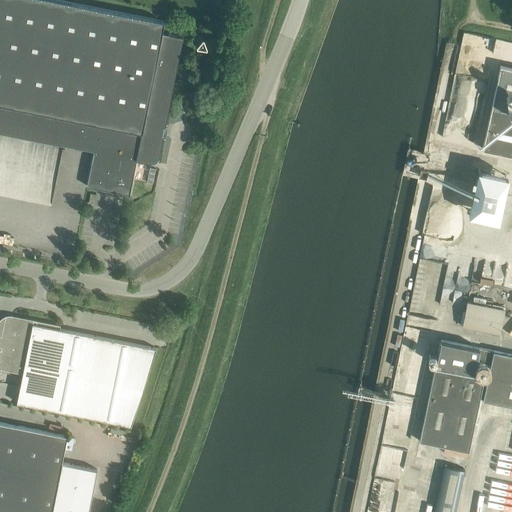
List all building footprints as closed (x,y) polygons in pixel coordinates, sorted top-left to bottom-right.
[(137,158),(151,161),(153,161),(155,160),(157,159),(158,158),(159,156),(183,41),(182,40),(183,35),(173,33),(162,31),(164,21),(56,0),(0,0),(0,131),(94,150),(87,185),(130,194),(137,158)] [(491,106),(482,149),(511,155),(511,67),(500,65),(491,106)] [(505,308),(485,304),(486,298),(474,296),(473,301),(467,300),(462,326),(500,334),(505,308)] [(0,368),(23,373),(33,319),(12,315),(7,315),(6,316),(4,320),(1,334),(0,334),(0,368)] [(60,328),(60,324),(33,319),(23,373),(17,402),(131,425),(156,347),(60,328)] [(485,374),(490,349),(441,339),(435,364),(485,374)] [(511,353),(490,349),(485,374),(480,399),(511,405),(511,353)] [(469,451),(480,399),(485,374),(435,364),(419,440),(469,451)] [(0,511),(51,511),(62,461),(65,447),(72,448),(75,436),(0,421),(0,511)] [(88,511),(97,468),(62,461),(51,511),(88,511)]
